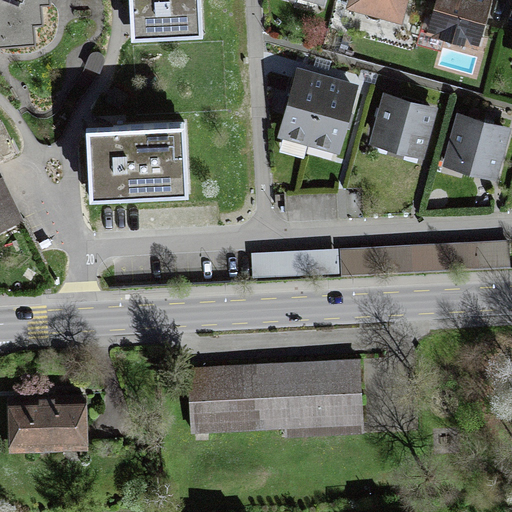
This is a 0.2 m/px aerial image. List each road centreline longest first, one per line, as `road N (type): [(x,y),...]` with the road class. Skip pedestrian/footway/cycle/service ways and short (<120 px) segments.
road 1 (secondary): [(75,320),(511,300)]
road 2 (residential): [(266,231),(511,224)]
road 3 (residential): [(266,231),(254,0)]
road 4 (residential): [(80,247),(266,231)]
